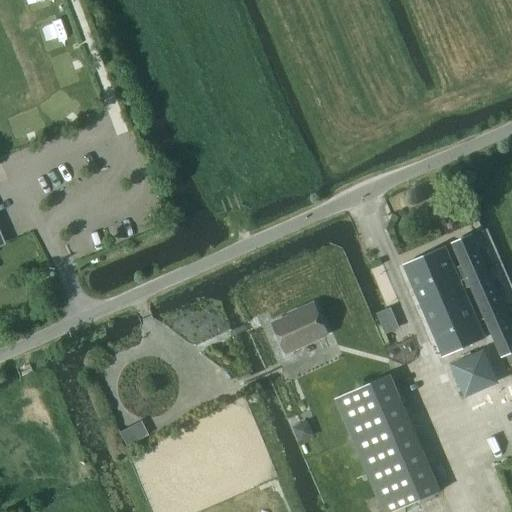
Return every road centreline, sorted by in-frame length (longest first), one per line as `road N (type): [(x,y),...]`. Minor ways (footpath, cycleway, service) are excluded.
road 1 (unclassified): [(0,357),(511,128)]
road 2 (track): [(466,511),(443,456),(440,388),(361,196)]
